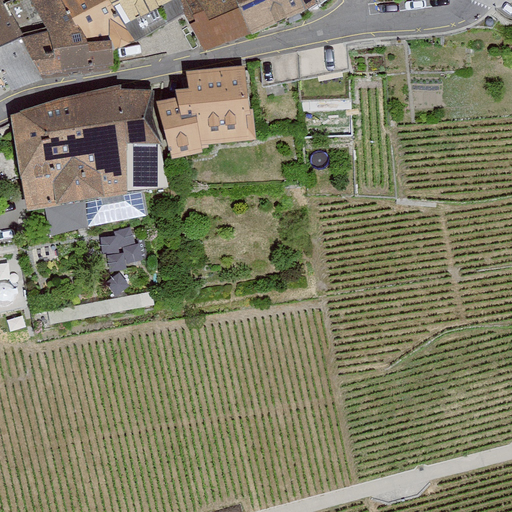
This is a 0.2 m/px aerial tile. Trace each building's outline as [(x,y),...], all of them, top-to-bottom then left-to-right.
[(0,0),(0,46),(18,38),(0,0)] [(85,43),(60,0),(11,0),(9,2),(45,79),(112,69),(108,41),(85,43)] [(137,42),(108,0),(67,0),(87,36),(110,35),(116,51),(137,42)] [(177,0),(118,0),(140,37),(184,11),(177,0)] [(244,34),(231,0),(184,0),(204,50),(244,34)] [(237,0),(251,29),(301,9),(314,0),(237,0)] [(161,98),(170,158),(203,152),(202,145),(254,137),(242,63),(187,72),(190,94),(161,98)] [(8,113),(25,209),(164,186),(148,90),(8,113)]
